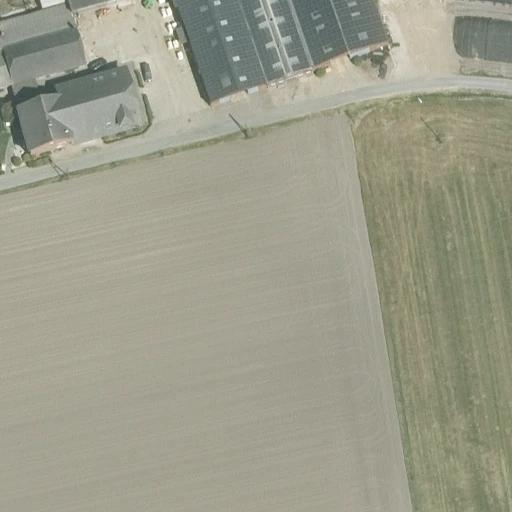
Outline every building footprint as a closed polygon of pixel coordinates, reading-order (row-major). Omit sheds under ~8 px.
[(65,0),(68,8),(68,7),(71,17),(131,0),(65,0)] [(268,89),(237,0),(173,0),(210,108),(268,89)] [(237,0),(268,89),(312,74),(286,0),(237,0)] [(286,0),(312,74),(389,47),(372,0),(286,0)] [(0,91),(85,68),(71,17),(68,7),(68,8),(0,26),(0,91)] [(124,74),(87,85),(101,139),(139,129),(124,74)] [(87,85),(73,89),(75,97),(57,102),(70,147),(101,139),(87,85)] [(55,94),(57,102),(75,97),(73,89),(55,94)] [(57,102),(17,113),(29,158),(70,147),(57,102)]
